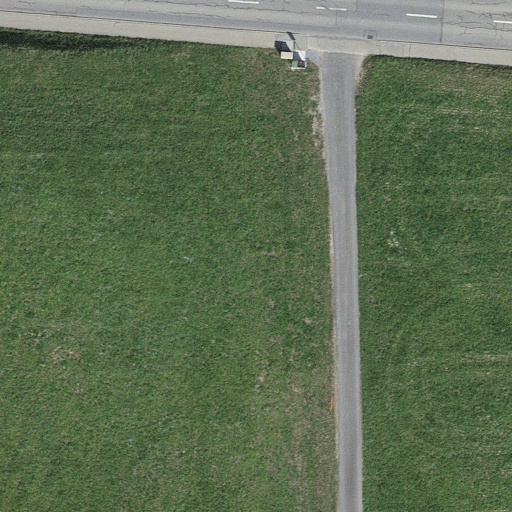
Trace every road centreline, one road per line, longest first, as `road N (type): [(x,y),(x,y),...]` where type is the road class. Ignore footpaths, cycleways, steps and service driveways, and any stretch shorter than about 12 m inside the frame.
road 1 (track): [(349,511),(342,10)]
road 2 (tertiary): [(206,0),(511,23)]
